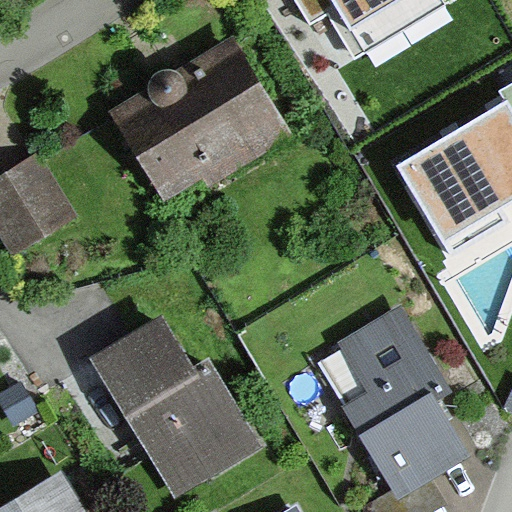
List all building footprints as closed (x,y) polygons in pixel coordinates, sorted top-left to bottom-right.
[(149,96),(150,97),(116,117),(161,192),(272,124),(227,50),(175,81),(171,77),(166,75),(160,75),(155,77),(149,86),(148,91),(149,96)] [(65,216),(31,162),(0,181),(0,231),(11,249),(65,216)] [(440,391),(395,316),(318,362),(394,489),(359,510),(360,511),(410,511),(397,490),(457,454),(424,400),(440,391)] [(187,375),(156,325),(94,363),(140,438),(166,423),(198,476),(249,444),(202,365),(187,375)] [(68,511),(52,484),(4,511),(68,511)]
